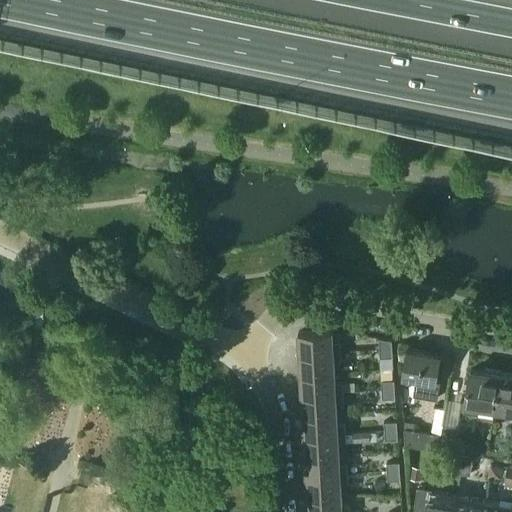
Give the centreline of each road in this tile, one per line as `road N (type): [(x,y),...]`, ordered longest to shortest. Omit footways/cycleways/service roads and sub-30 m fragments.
road 1 (motorway): [(13,0),(511,98)]
road 2 (residential): [(511,339),(309,305),(283,309),(250,350)]
road 3 (residential): [(250,350),(0,234)]
road 4 (residential): [(285,511),(276,417),(250,350)]
road 5 (motorway): [(511,23),(390,0)]
